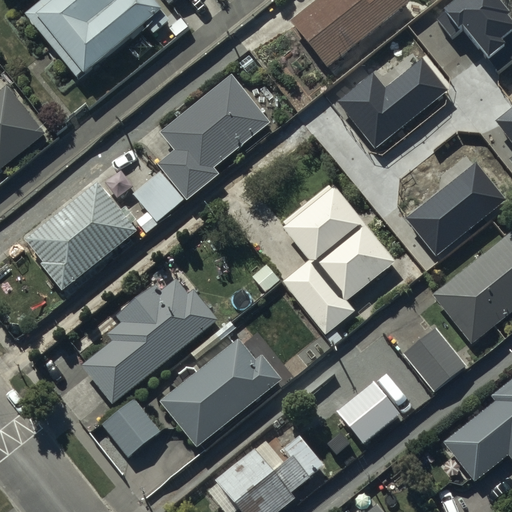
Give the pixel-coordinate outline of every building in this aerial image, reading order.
[(171,22),(152,0),(46,0),(25,18),(79,83),(146,27),(154,37),(171,22)] [(320,0),(289,25),(326,72),(408,6),(403,0),(320,0)] [(269,125),(230,78),(159,137),(173,154),(156,168),(161,173),(132,197),(146,215),(135,223),(146,236),(156,227),(155,226),(184,203),(185,205),(218,178),(213,171),(269,125)] [(0,174),(46,138),(8,89),(0,94),(0,174)] [(511,104),(498,115),(494,110),(443,149),(466,179),(456,187),(473,209),(511,178),(511,104)] [(445,184),(443,185),(411,209),(427,229),(415,238),(431,260),(481,222),(475,215),(471,218),(445,184)] [(135,235),(96,186),(24,244),(42,266),(39,269),(60,295),(135,235)] [(331,186),(330,187),(282,224),(285,228),(282,231),(308,264),(282,285),(332,349),(341,341),(334,331),(355,315),(346,305),(394,266),(331,186)] [(511,313),(511,234),(431,298),(470,347),(511,313)] [(80,370),(112,407),(216,324),(193,294),(188,297),(176,282),(159,295),(154,288),(115,319),(121,326),(107,337),(112,344),(80,370)] [(235,331),(229,324),(190,356),(196,363),(235,331)] [(401,336),(391,345),(433,396),(466,369),(434,331),(412,349),(401,336)] [(380,340),(379,341),(344,369),(376,408),(412,379),(380,340)] [(255,365),(238,344),(159,406),(195,453),(281,383),(262,359),(255,365)] [(473,485),(507,458),(511,463),(511,381),(490,399),(494,404),(442,446),(473,485)] [(160,434),(133,402),(101,428),(127,461),(160,434)] [(215,485),(235,511),(282,511),(294,503),(290,498),(323,470),(299,440),(285,452),(276,440),(256,456),(253,453),(215,485)]
